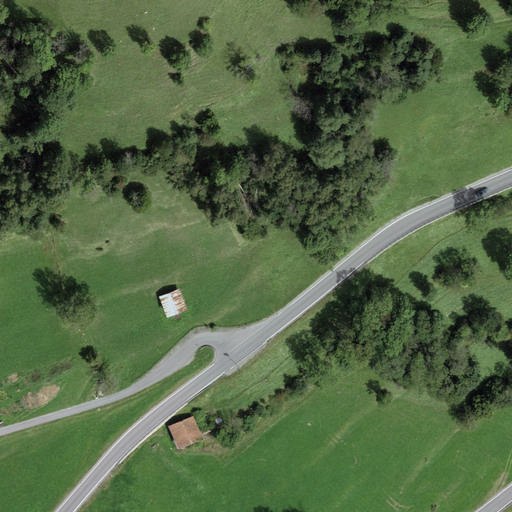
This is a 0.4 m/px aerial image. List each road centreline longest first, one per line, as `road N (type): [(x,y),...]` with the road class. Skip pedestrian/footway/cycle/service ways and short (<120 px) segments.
road 1 (tertiary): [(239,351),(385,237),(511,176)]
road 2 (unclassified): [(0,432),(120,395),(207,337),(239,351)]
road 3 (tertiary): [(65,511),(140,430),(239,351)]
road 4 (track): [(511,20),(397,18),(345,32)]
